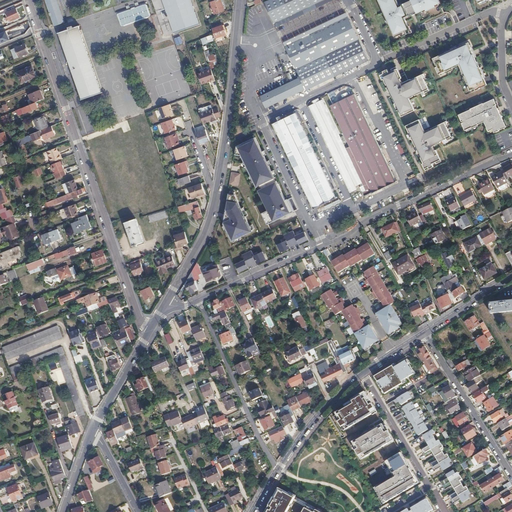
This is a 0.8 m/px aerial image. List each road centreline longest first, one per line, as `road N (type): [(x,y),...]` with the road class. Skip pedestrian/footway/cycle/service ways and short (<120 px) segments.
road 1 (residential): [(28,0),(137,315),(151,330)]
road 2 (residential): [(165,304),(205,234),(215,199),(235,42)]
road 3 (residential): [(323,246),(511,155)]
road 4 (residential): [(197,300),(279,470)]
road 5 (residential): [(363,373),(431,486),(386,511)]
road 6 (residential): [(352,208),(405,185),(350,76)]
road 7 (residential): [(425,333),(511,474)]
road 8 (residential): [(505,16),(487,12),(377,63)]
road 9 (residential): [(197,300),(323,246)]
road 10 (secondary): [(363,373),(320,413),(279,470)]
road 11 (residential): [(299,100),(352,208)]
